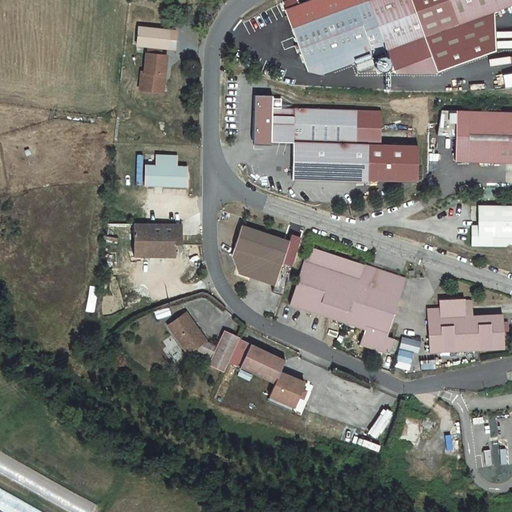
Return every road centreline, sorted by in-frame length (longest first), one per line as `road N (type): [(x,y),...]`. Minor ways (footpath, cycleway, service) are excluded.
road 1 (residential): [(209,154),(209,267),(253,333),(402,389),(511,362)]
road 2 (residential): [(511,287),(264,205),(227,183),(209,154)]
road 3 (residential): [(209,154),(213,39),(247,0)]
